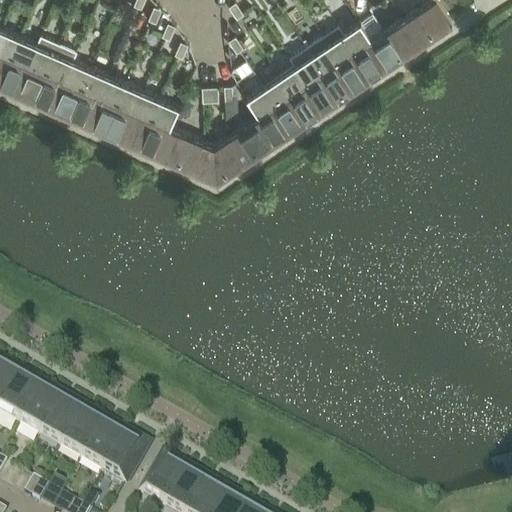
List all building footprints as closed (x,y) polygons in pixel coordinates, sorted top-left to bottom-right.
[(416,9),(405,17),(419,39),(431,32),(450,19),(452,18),(452,17),(452,16),(440,0),(430,0),(421,6),(416,9)] [(237,1),(230,5),(238,17),(245,13),(237,1)] [(163,9),(162,8),(155,5),(150,18),(157,22),(163,9)] [(374,38),(373,39),(388,61),(390,59),(411,45),(419,39),(405,17),(396,23),(375,37),(374,38)] [(345,31),(344,31),(371,72),(388,61),(373,39),(374,38),(362,20),(345,31)] [(176,25),(169,22),(163,35),(171,38),(176,25)] [(337,24),(323,34),(355,83),(370,73),(371,72),(344,31),(345,31),(340,22),(337,24)] [(3,27),(0,34),(0,78),(2,79),(21,35),(16,33),(3,27)] [(39,43),(19,87),(35,94),(36,95),(60,41),(58,40),(42,33),(38,42),(39,43)] [(316,38),(307,44),(339,93),(349,87),(355,83),(323,34),(316,38)] [(21,35),(2,79),(16,86),(19,87),(39,43),(38,42),(35,41),(21,35)] [(236,35),(230,39),(238,51),(245,47),(236,35)] [(189,43),(188,43),(182,40),(176,54),(183,57),(189,43)] [(60,41),(36,95),(54,102),(55,103),(74,58),(75,58),(79,49),(77,49),(60,41)] [(292,54),(290,55),(296,64),(297,63),(324,103),(328,100),(339,93),(307,44),(296,52),(292,54)] [(74,58),(55,103),(72,110),(92,66),(75,58),(74,58)] [(281,74),(280,74),(307,115),(308,114),(324,103),(297,63),(296,64),(281,74)] [(92,66),(72,110),(73,111),(90,118),(109,73),(92,66)] [(109,73),(90,118),(92,119),(107,126),(127,81),(111,74),(109,73)] [(280,74),(265,84),(292,125),(307,115),(280,74)] [(127,81),(107,126),(111,127),(126,134),(145,89),(130,83),(127,81)] [(260,88),(248,96),(260,114),(275,136),(287,128),(292,125),(265,84),(260,88)] [(226,85),(226,100),(234,99),(233,85),(226,85)] [(211,86),(203,87),(204,101),(212,101),(211,86)] [(219,86),(211,86),(212,101),(219,100),(219,86)] [(145,89),(126,134),(130,136),(143,142),(162,97),(149,91),(145,89)] [(162,97),(143,142),(149,144),(161,149),(171,125),(180,105),(168,99),(162,97)] [(232,133),(228,136),(243,158),(246,156),(251,153),(267,142),(275,136),(260,114),(252,120),(236,130),(232,133)] [(171,125),(161,149),(195,164),(206,140),(171,125)] [(206,140),(195,164),(218,174),(243,158),(228,136),(215,144),(206,140)] [(0,406),(20,373),(0,361),(0,406)] [(0,414),(17,425),(40,385),(20,373),(0,406),(0,414)] [(38,437),(61,397),(40,385),(17,425),(38,437)] [(59,449),(82,409),(61,397),(38,437),(59,449)] [(80,461),(103,421),(82,409),(59,449),(80,461)] [(101,473),(124,433),(103,421),(80,461),(101,473)] [(124,433),(101,473),(123,486),(146,445),(141,442),(141,443),(124,433)] [(162,508),(185,468),(169,459),(169,458),(164,455),(140,496),(162,508)] [(168,511),(187,511),(206,480),(185,468),(162,508),(168,511)] [(31,497),(40,481),(33,477),(23,493),(31,497)] [(215,511),(227,492),(206,480),(187,511),(215,511)] [(40,481),(31,497),(39,502),(48,486),(40,481)] [(243,511),(248,504),(227,492),(215,511),(243,511)] [(78,511),(82,505),(74,501),(67,511),(78,511)]
